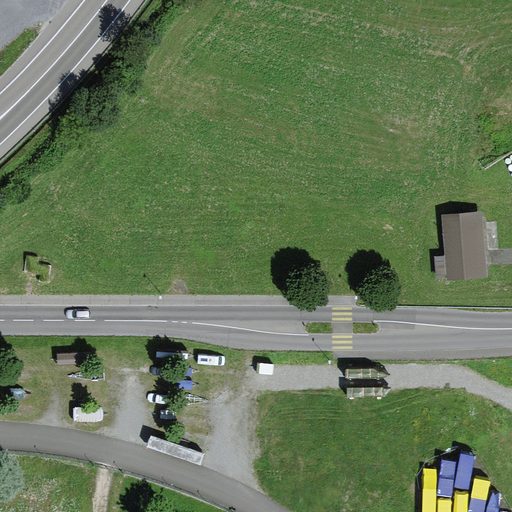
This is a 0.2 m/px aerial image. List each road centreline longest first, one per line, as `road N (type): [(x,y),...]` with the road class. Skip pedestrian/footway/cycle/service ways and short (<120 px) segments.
road 1 (unclassified): [(0,321),(511,328)]
road 2 (trunk): [(11,109),(106,0)]
